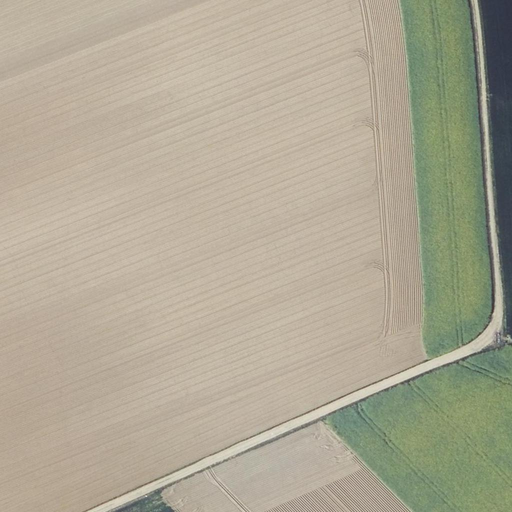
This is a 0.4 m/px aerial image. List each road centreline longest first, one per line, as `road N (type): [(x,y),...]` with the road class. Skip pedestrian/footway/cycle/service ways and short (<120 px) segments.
road 1 (track): [(88,511),(498,334)]
road 2 (track): [(467,0),(498,334)]
